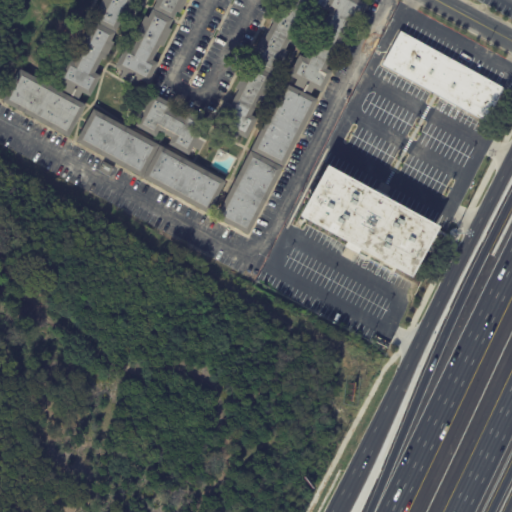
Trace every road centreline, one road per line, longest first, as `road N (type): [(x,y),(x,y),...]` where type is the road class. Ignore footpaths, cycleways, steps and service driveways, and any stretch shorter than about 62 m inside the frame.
road 1 (motorway): [(511,194),(427,372),(372,511)]
road 2 (secondary): [(511,156),(368,446)]
road 3 (motorway): [(511,267),(388,511)]
road 4 (motorway): [(455,511),(511,397)]
